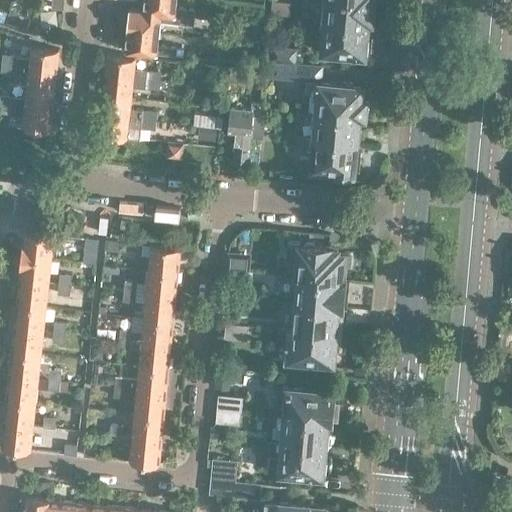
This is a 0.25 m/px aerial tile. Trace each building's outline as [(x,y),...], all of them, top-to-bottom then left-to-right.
[(144,0),(144,10),(162,12),(195,15),(195,8),(176,6),(176,0),(144,0)] [(290,1),(278,0),(271,0),(270,13),(289,15),(290,1)] [(322,0),(323,2),(327,3),(325,19),(351,21),(367,23),(375,23),(376,0),(322,0)] [(10,8),(6,20),(26,27),(30,15),(10,8)] [(129,9),(127,28),(160,31),(161,20),(180,22),(194,24),(195,15),(162,12),(144,10),(129,9)] [(351,21),(325,19),(313,18),(312,27),(317,27),(316,31),(324,32),(323,49),(327,49),(330,53),(336,53),(339,50),(351,51),(365,53),(365,51),(370,51),(372,33),(366,33),(367,23),(351,21)] [(127,28),(125,49),(183,55),(184,47),(177,46),(158,43),(160,31),(127,28)] [(271,45),(270,59),(295,61),(296,47),(271,45)] [(3,52),(2,62),(56,68),(58,48),(30,46),(29,56),(17,55),(17,53),(3,52)] [(107,53),(105,73),(160,78),(161,70),(148,68),(135,67),(136,56),(107,53)] [(323,64),(295,61),(270,59),(268,76),(307,80),(320,81),(320,79),(321,79),(323,64)] [(56,68),(2,62),(1,70),(14,71),(14,73),(27,74),(26,85),(54,88),(56,68)] [(105,73),(103,93),(132,96),(133,84),(146,85),(159,88),(160,78),(105,73)] [(319,94),(317,109),(365,114),(366,97),(361,96),(362,85),(352,84),(352,81),(344,81),(343,83),(320,81),(307,80),(306,91),(314,91),(314,93),(319,94)] [(0,92),(0,102),(52,108),(54,88),(26,85),(25,96),(13,95),(12,94),(0,92)] [(103,93),(101,113),(156,118),(157,109),(131,107),(132,96),(103,93)] [(248,158),(250,136),(251,136),(251,134),(253,114),(260,115),(261,102),(252,101),(252,106),(231,104),(228,126),(236,126),(233,157),(248,158)] [(52,108),(0,102),(0,111),(10,112),(23,113),(22,126),(50,128),(52,108)] [(316,120),(315,137),(357,140),(359,118),(364,118),(365,114),(317,109),(313,109),(312,120),(316,120)] [(101,113),(99,133),(128,136),(129,124),(142,125),(155,128),(156,118),(101,113)] [(253,114),(251,134),(264,136),(266,116),(260,115),(253,114)] [(197,138),(217,140),(219,127),(199,125),(197,138)] [(357,140),(315,137),(304,136),(303,148),(313,149),(312,167),(336,169),(336,170),(354,172),(355,167),(360,167),(361,150),(356,150),(357,140)] [(184,142),(169,140),(168,154),(170,154),(173,154),(173,156),(177,156),(177,155),(180,155),(182,156),(184,142)] [(25,230),(23,254),(52,257),(55,233),(25,230)] [(86,236),(83,260),(96,261),(99,237),(86,236)] [(106,238),(105,248),(117,249),(118,239),(106,238)] [(298,274),(301,274),(347,278),(348,262),(343,262),(343,252),(338,252),(338,248),(331,247),(331,245),(304,242),(304,244),(288,243),(287,257),(299,258),(298,274)] [(151,243),(149,267),(179,270),(181,246),(151,243)] [(251,251),(228,250),(226,267),(250,269),(251,251)] [(52,257),(23,254),(20,278),(50,281),(52,257)] [(179,270),(149,267),(146,291),(177,294),(179,270)] [(59,272),(58,282),(71,283),(72,273),(59,272)] [(301,274),(298,301),(344,305),(347,278),(301,274)] [(50,281),(20,278),(17,302),(47,305),(50,281)] [(137,281),(125,279),(124,289),(136,290),(137,281)] [(58,282),(57,292),(70,294),(71,283),(58,282)] [(124,289),(123,300),(135,301),(136,290),(124,289)] [(146,291),(144,315),(174,318),(177,294),(146,291)] [(224,294),(222,313),(235,314),(237,295),(224,294)] [(344,305),(298,301),(297,311),(301,312),(300,328),(342,332),(344,305)] [(17,302),(15,326),(44,329),(47,305),(17,302)] [(107,305),(100,304),(99,311),(107,312),(107,305)] [(118,314),(107,312),(99,311),(98,319),(104,319),(104,321),(117,323),(118,314)] [(120,327),(119,337),(172,342),(174,318),(144,315),(142,329),(120,327)] [(54,320),(53,330),(66,331),(67,321),(54,320)] [(227,322),(225,336),(254,339),(255,325),(227,322)] [(15,326),(12,350),(42,353),(44,329),(15,326)] [(287,342),(286,356),(307,358),(307,360),(320,361),(320,359),(335,360),(336,349),(338,349),(341,345),(342,332),(300,328),(281,326),(279,341),(287,342)] [(53,330),(52,340),(65,342),(66,331),(53,330)] [(172,342),(119,337),(118,347),(140,349),(139,363),(169,366),(172,342)] [(104,346),(93,345),(92,357),(103,358),(104,346)] [(12,350),(9,374),(39,377),(41,366),(40,366),(42,353),(12,350)] [(116,374),(115,385),(167,390),(169,366),(139,363),(138,376),(116,374)] [(62,368),(50,367),(48,378),(61,379),(62,368)] [(9,374),(7,398),(36,401),(38,387),(60,389),(60,388),(67,389),(68,380),(61,379),(61,380),(48,378),(39,377),(9,374)] [(167,390),(115,385),(114,395),(136,396),(134,411),(165,414),(167,390)] [(289,399),(287,415),(334,419),(334,414),(339,414),(341,397),(335,396),(336,390),(325,390),(325,387),(317,386),(316,388),(289,386),(289,387),(278,386),(277,398),(289,399)] [(219,393),(218,408),(241,410),(242,410),(243,395),(219,393)] [(7,398),(4,422),(34,425),(36,401),(7,398)] [(106,408),(88,406),(87,414),(106,416),(106,408)] [(218,408),(216,421),(240,423),(241,410),(218,408)] [(104,422),(103,432),(124,434),(124,435),(162,439),(165,414),(134,411),(133,424),(104,422)] [(286,426),(285,442),(327,446),(327,445),(331,442),(333,419),(334,419),(287,415),(285,414),(284,425),(286,426)] [(43,426),(55,427),(56,416),(44,415),(43,426)] [(4,422),(2,446),(31,449),(34,425),(4,422)] [(162,439),(124,435),(124,444),(131,445),(129,459),(160,463),(162,439)] [(272,455),(269,454),(268,469),(282,470),(306,473),(306,474),(319,476),(319,473),(324,474),(325,471),(329,471),(331,456),(326,455),(327,446),(285,442),(273,441),(272,455)] [(66,442),(65,452),(76,453),(77,443),(66,442)] [(85,444),(84,454),(96,455),(97,445),(85,444)] [(213,457),(211,477),(236,480),(238,459),(213,457)] [(261,482),(236,480),(211,477),(210,492),(233,494),(233,496),(260,498),(261,482)] [(26,511),(50,511),(52,498),(28,496),(26,511)] [(74,511),(76,500),(52,498),(50,511),(74,511)] [(281,511),(325,511),(326,505),(314,504),(314,501),(292,499),(292,502),(268,499),(267,511),(281,511)] [(98,511),(100,503),(76,500),(74,511),(98,511)] [(100,503),(98,511),(122,511),(123,505),(100,503)]
